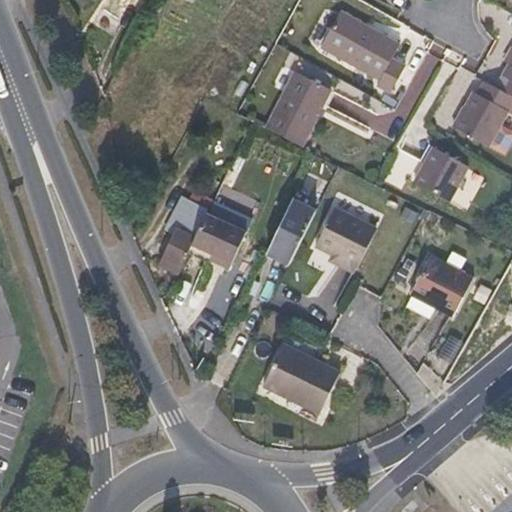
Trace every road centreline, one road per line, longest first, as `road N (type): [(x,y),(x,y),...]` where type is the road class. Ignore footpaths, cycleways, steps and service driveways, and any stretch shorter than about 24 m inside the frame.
road 1 (primary): [(2,57),(79,329),(100,511)]
road 2 (primary): [(212,465),(172,418),(2,57)]
road 3 (secondary): [(443,430),(375,463),(250,479)]
